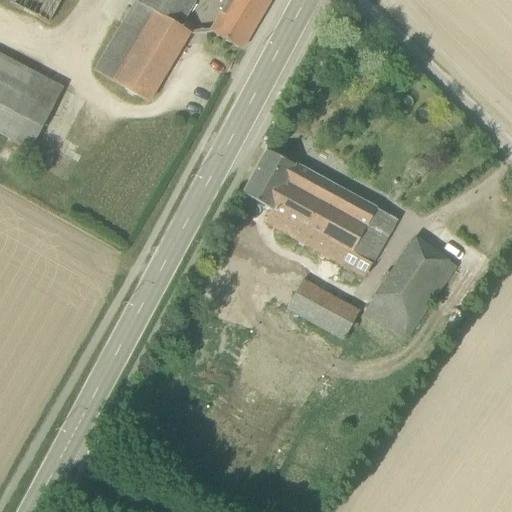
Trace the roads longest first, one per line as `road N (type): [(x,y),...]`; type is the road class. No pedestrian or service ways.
road 1 (secondary): [(31,511),(306,0)]
road 2 (unclassified): [(511,151),(348,0)]
